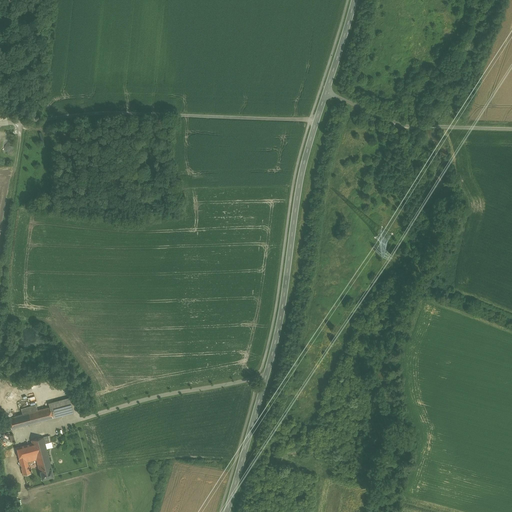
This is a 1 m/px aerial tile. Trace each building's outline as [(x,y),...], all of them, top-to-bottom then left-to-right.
[(69,398),(48,403),(49,407),(50,407),(52,418),(73,412),(69,398)] [(49,407),(9,418),(12,429),(52,418),(50,407),(49,407)] [(51,442),(50,435),(43,437),(45,444),(51,442)] [(43,437),(32,440),(32,443),(37,459),(42,479),(54,476),(46,448),(53,447),(51,442),(45,444),(43,437)] [(32,443),(16,448),(21,467),(21,468),(22,467),(24,475),(31,473),(28,462),(37,459),(32,443)]
